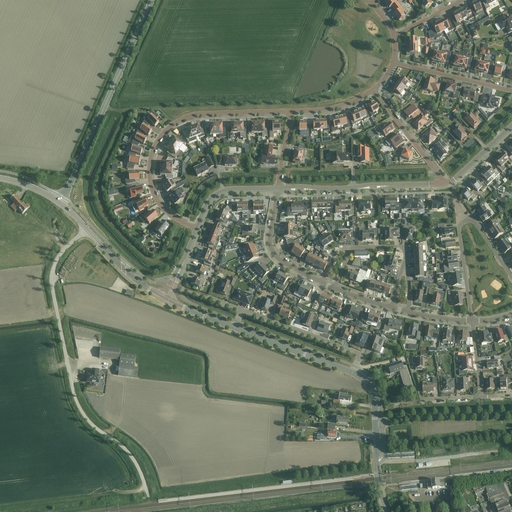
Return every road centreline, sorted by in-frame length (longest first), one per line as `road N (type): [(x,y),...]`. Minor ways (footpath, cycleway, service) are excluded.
road 1 (unclassified): [(148,495),(126,450),(83,413),(72,392),(51,275),(86,230)]
road 2 (residential): [(197,229),(162,208),(151,188),(151,156),(163,133),(195,113),(289,111)]
road 3 (tertiary): [(59,202),(151,0)]
road 4 (residential): [(472,320),(460,222),(474,222),(511,276)]
road 5 (residential): [(354,373),(362,355),(240,309)]
road 6 (residential): [(375,423),(511,414)]
road 7 (residential): [(354,373),(233,328)]
road 8 (residential): [(511,90),(393,62)]
road 9 (residential): [(321,283),(271,249),(277,189)]
